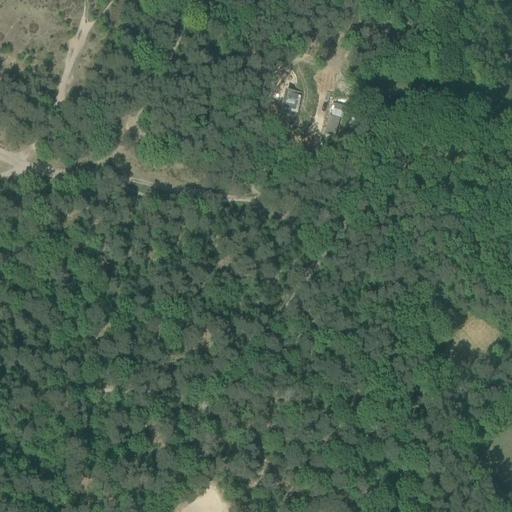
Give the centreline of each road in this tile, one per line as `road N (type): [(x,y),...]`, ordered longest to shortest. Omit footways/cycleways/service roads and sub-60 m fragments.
road 1 (track): [(346,219),(262,188),(19,169),(0,158)]
road 2 (track): [(511,301),(410,238),(346,219)]
road 3 (track): [(130,129),(203,0)]
road 4 (track): [(262,188),(163,152),(130,129)]
